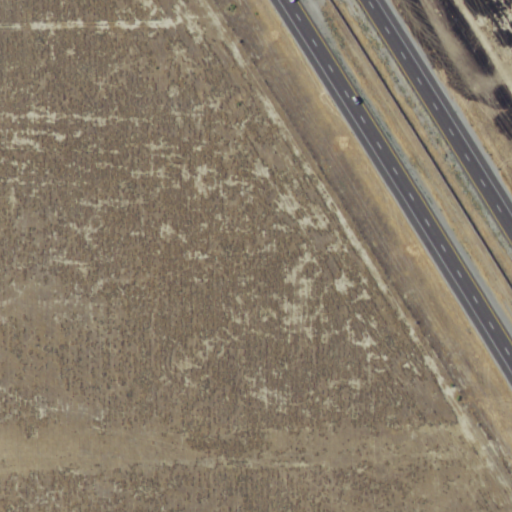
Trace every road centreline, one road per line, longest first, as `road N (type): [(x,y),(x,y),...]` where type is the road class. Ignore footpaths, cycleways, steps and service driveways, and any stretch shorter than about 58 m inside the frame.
road 1 (motorway): [(289,0),(511,344)]
road 2 (motorway): [(511,223),(366,0)]
